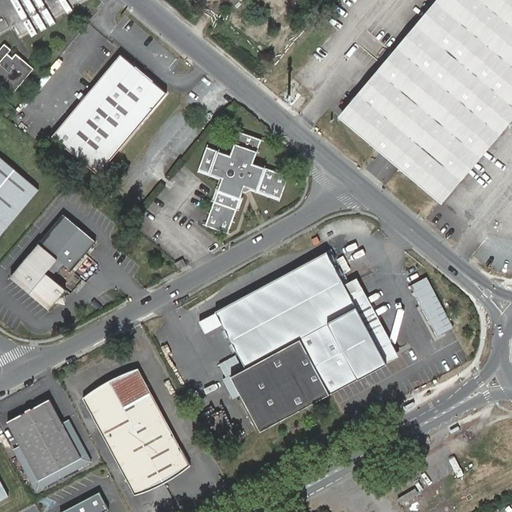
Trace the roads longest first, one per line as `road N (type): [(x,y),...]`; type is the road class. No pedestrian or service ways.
road 1 (unclassified): [(7,378),(356,184)]
road 2 (secondary): [(498,352),(479,380),(444,402),(241,511)]
road 3 (unclassified): [(136,0),(356,184)]
road 4 (secondary): [(274,511),(476,400),(511,394)]
road 5 (unknown): [(408,227),(385,258),(437,365),(358,407)]
road 6 (unknown): [(107,261),(106,225),(78,198),(60,196),(0,265)]
road 7 (unclassified): [(356,184),(463,273)]
